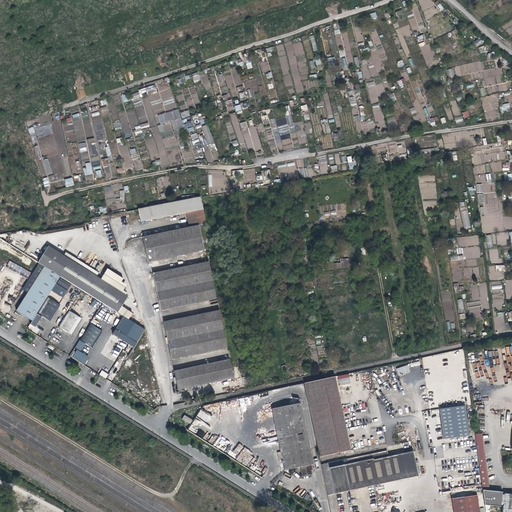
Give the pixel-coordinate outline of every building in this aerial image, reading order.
[(441,11),(444,8),(438,0),(435,3),(441,11)] [(375,46),(380,44),(376,30),(370,31),(375,46)] [(291,42),(285,43),(287,50),(293,48),(295,56),(304,53),(301,42),(292,44),(291,42)] [(277,45),(280,65),(287,64),(283,44),(277,45)] [(353,62),(350,44),(343,45),(343,47),(338,47),(340,57),(347,56),(348,63),(353,62)] [(422,46),(425,64),(433,63),(430,44),(422,46)] [(372,58),(361,60),(365,78),(379,76),(378,73),(383,72),(378,47),(370,49),(372,58)] [(462,67),(456,67),(456,72),(481,73),(481,63),(462,63),(462,67)] [(303,92),(298,70),(283,74),(286,86),(294,84),(296,93),(303,92)] [(194,82),(200,81),(198,72),(192,73),(194,82)] [(175,81),(177,85),(186,82),(184,77),(175,81)] [(253,96),(251,88),(257,86),(255,78),(243,82),(247,98),(253,96)] [(400,87),(407,84),(404,78),(397,81),(400,87)] [(382,79),(366,83),(371,103),(379,102),(377,95),(385,93),(382,79)] [(170,84),(121,94),(123,102),(133,100),(137,117),(133,118),(132,115),(130,123),(138,126),(133,127),(135,135),(152,132),(153,138),(146,140),(150,161),(153,153),(157,152),(156,150),(163,152),(165,152),(163,142),(170,140),(169,137),(174,136),(175,138),(180,137),(179,129),(184,131),(179,108),(175,109),(170,84)] [(414,88),(419,100),(423,99),(418,86),(414,88)] [(228,111),(234,110),(231,99),(225,101),(228,111)] [(380,103),(372,104),(376,128),(384,127),(380,103)] [(501,112),(510,111),(509,103),(499,105),(501,112)] [(102,116),(108,115),(106,106),(100,108),(102,116)] [(188,110),(180,113),(182,118),(190,116),(188,110)] [(100,111),(91,113),(94,125),(98,141),(106,139),(100,111)] [(249,153),(262,149),(255,125),(240,129),(235,112),(228,114),(230,122),(226,124),(229,134),(236,132),(240,147),(247,145),(249,153)] [(461,115),(454,118),(456,124),(464,121),(461,115)] [(430,126),(435,125),(435,121),(438,121),(437,117),(429,118),(430,126)] [(119,121),(113,123),(115,130),(122,128),(119,121)] [(187,132),(194,130),(191,121),(184,123),(187,132)] [(35,127),(37,137),(53,134),(51,124),(35,127)] [(208,145),(214,143),(208,124),(202,126),(208,145)] [(33,143),(38,142),(33,127),(28,128),(33,143)] [(197,133),(190,135),(194,154),(202,152),(200,146),(206,145),(204,135),(199,136),(199,138),(198,138),(197,133)] [(269,141),(271,150),(283,147),(284,150),(289,149),(288,146),(292,145),(290,134),(278,137),(277,135),(274,136),(275,140),(269,141)] [(87,139),(88,148),(92,148),(92,155),(96,154),(95,138),(87,139)] [(78,143),(80,152),(87,151),(85,142),(78,143)] [(389,145),(389,153),(397,152),(397,145),(389,145)] [(349,169),(356,169),(356,161),(352,162),(352,156),(348,156),(349,169)] [(111,177),(109,158),(103,159),(105,178),(111,177)] [(84,175),(92,174),(91,162),(86,163),(86,167),(83,168),(84,175)] [(304,177),(309,174),(306,168),(301,170),(304,177)] [(64,179),(66,187),(74,185),(72,177),(64,179)] [(105,204),(114,203),(113,186),(104,187),(105,204)] [(203,209),(200,198),(167,204),(169,216),(203,209)] [(141,221),(169,216),(167,204),(139,209),(141,221)] [(345,204),(336,204),(336,210),(331,211),(331,216),(346,215),(345,204)] [(467,207),(460,208),(464,229),(471,228),(467,207)] [(198,225),(143,236),(149,261),(204,250),(198,225)] [(480,257),(478,235),(457,237),(459,250),(458,250),(459,254),(463,253),(463,259),(480,257)] [(48,246),(38,262),(118,312),(128,295),(48,246)] [(77,259),(66,252),(63,255),(75,263),(77,259)] [(208,261),(151,271),(160,311),(216,298),(208,261)] [(8,266),(28,277),(31,272),(10,262),(8,266)] [(60,276),(44,266),(15,312),(23,316),(31,322),(37,313),(56,282),(60,276)] [(69,290),(72,284),(61,277),(58,283),(62,286),(69,290)] [(53,301),(62,286),(58,283),(56,282),(37,313),(38,314),(28,329),(36,334),(38,331),(34,329),(42,316),(45,318),(49,321),(59,305),(53,301)] [(453,284),(455,292),(464,290),(462,285),(458,287),(457,283),(453,284)] [(473,302),(467,303),(468,311),(481,309),(477,285),(470,286),(473,302)] [(450,291),(441,291),(442,302),(451,302),(450,291)] [(94,299),(89,304),(93,307),(97,301),(94,299)] [(132,312),(122,306),(118,311),(118,312),(121,313),(129,318),(132,312)] [(68,310),(58,327),(65,331),(71,334),(81,318),(68,310)] [(219,310),(163,321),(172,359),(227,347),(219,310)] [(121,313),(108,334),(119,340),(129,346),(141,325),(121,313)] [(89,324),(79,340),(87,344),(92,348),(102,331),(89,324)] [(118,345),(115,349),(113,351),(117,354),(122,348),(118,345)] [(76,351),(72,358),(84,365),(87,359),(76,351)] [(229,359),(175,370),(179,389),(233,378),(229,359)] [(408,364),(396,369),(399,376),(411,372),(408,364)] [(350,450),(335,376),(304,383),(319,457),(350,450)] [(300,403),(272,409),(284,470),(301,467),(303,477),(308,476),(315,475),(300,403)] [(203,406),(194,419),(211,430),(220,417),(203,406)] [(465,406),(439,409),(443,439),(470,436),(465,406)] [(184,415),(182,420),(190,424),(193,420),(184,415)] [(476,435),(479,467),(486,466),(482,434),(476,435)] [(321,464),(327,495),(418,475),(413,451),(388,456),(387,450),(321,464)] [(486,466),(479,467),(480,476),(485,511),(489,511),(490,505),(503,506),(501,511),(511,511),(511,494),(491,493),(491,492),(489,492),(486,466)] [(301,495),(307,501),(310,497),(305,491),(301,495)] [(479,511),(477,495),(451,499),(452,511),(479,511)]
